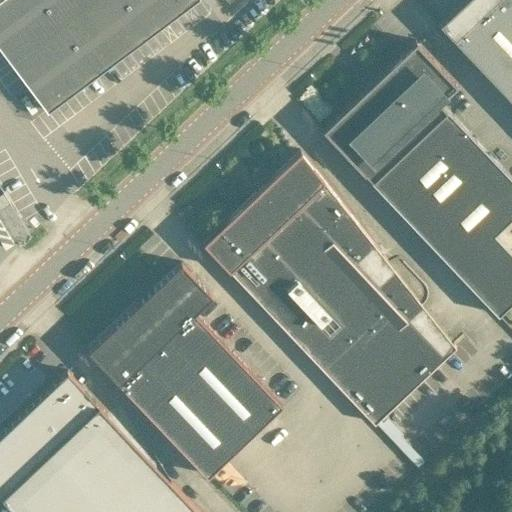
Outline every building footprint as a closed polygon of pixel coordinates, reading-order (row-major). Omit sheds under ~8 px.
[(0,0),(0,46),(35,93),(47,109),(193,0),(0,0)] [(511,0),(462,0),(439,22),(511,98),(511,0)] [(455,268),(494,232),(511,214),(511,176),(439,100),(457,83),(415,39),(374,78),(376,79),(364,90),(363,88),(322,127),(363,171),(363,172),(416,226),(455,268)] [(300,148),(202,240),(374,422),(375,421),(394,440),(400,434),(402,431),(384,413),(456,345),(454,342),(440,352),(406,316),(422,304),(393,268),(375,283),(352,259),(374,241),(300,148)] [(10,202),(4,191),(0,192),(0,207),(0,208),(10,202)] [(181,260),(88,348),(207,474),(282,402),(195,310),(212,293),(181,260)] [(202,511),(68,370),(67,369),(0,431),(0,493),(17,511),(202,511)]
